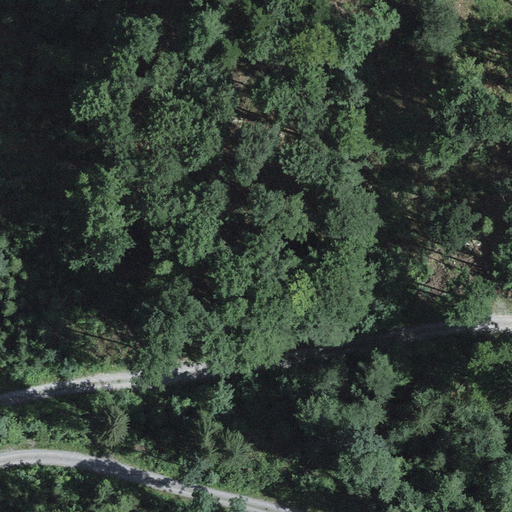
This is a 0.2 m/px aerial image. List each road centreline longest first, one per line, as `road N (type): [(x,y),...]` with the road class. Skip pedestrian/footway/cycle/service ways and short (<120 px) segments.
road 1 (track): [(0,395),(61,379),(511,317)]
road 2 (track): [(290,511),(209,483),(16,450),(0,457)]
